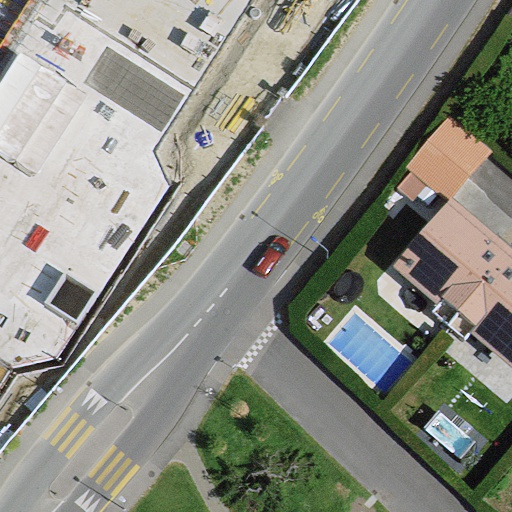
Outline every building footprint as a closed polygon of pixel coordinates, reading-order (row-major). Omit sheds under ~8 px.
[(0,0),(0,32),(19,0),(0,0)] [(433,147),(471,178),(490,155),(452,123),(433,147)] [(471,178),(433,147),(415,170),(453,200),(471,178)] [(510,262),(454,213),(405,269),(462,318),(510,262)] [(511,264),(510,262),(462,318),(511,360),(511,264)]
